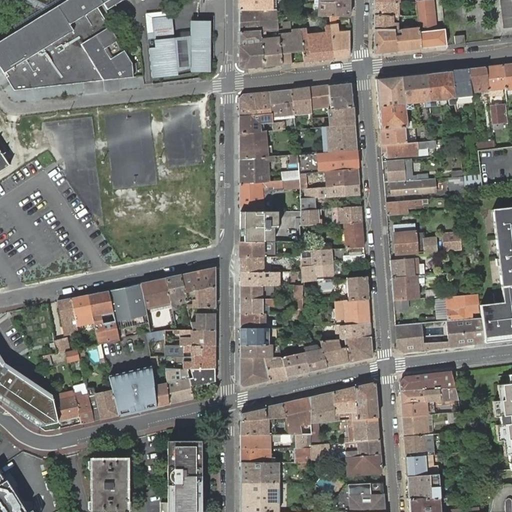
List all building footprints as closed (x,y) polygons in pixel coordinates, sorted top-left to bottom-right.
[(46,13),(0,41),(0,69),(3,74),(6,73),(8,76),(5,78),(13,90),(133,78),(132,63),(124,51),(123,51),(117,42),(118,41),(109,27),(108,28),(106,26),(108,25),(97,7),(104,4),(107,10),(123,0),(67,0),(53,9),(46,13)] [(53,9),(35,0),(18,0),(46,13),(53,9)] [(238,0),(239,10),(259,10),(276,9),(275,0),(238,0)] [(323,0),(323,11),(323,16),(330,16),(349,17),(349,0),(323,0)] [(432,0),(431,0),(416,2),(417,13),(434,12),(432,0)] [(511,0),(501,0),(505,28),(511,27),(511,0)] [(399,2),(375,2),(374,15),(398,16),(402,16),(402,9),(399,10),(399,2)] [(278,30),(276,9),(259,10),(259,26),(258,26),(257,26),(257,27),(256,27),(256,28),(255,28),(255,29),(255,30),(254,30),(254,31),(254,32),(239,33),(239,45),(261,43),(261,42),(260,31),(265,31),(278,30)] [(259,10),(239,10),(239,32),(239,33),(254,32),(254,31),(254,30),(255,30),(255,29),(255,28),(256,28),(256,27),(257,27),(257,26),(258,26),(259,26),(259,10)] [(437,33),(434,12),(417,13),(417,16),(419,27),(421,49),(436,47),(434,34),(437,33)] [(398,16),(374,15),(374,29),(394,30),(398,30),(398,16)] [(172,16),(152,18),(153,32),(147,33),(152,78),(178,75),(177,71),(174,37),(172,16)] [(210,20),(191,20),(191,35),(191,68),(191,72),(211,72),(210,20)] [(326,35),(316,36),(318,60),(333,59),(330,26),(325,27),(326,35)] [(330,26),(333,59),(348,57),(349,56),(349,32),(338,33),(337,26),(330,26)] [(421,49),(419,27),(400,29),(401,36),(395,36),(396,51),(421,49)] [(306,28),(300,29),(302,50),(304,62),(318,60),(316,36),(307,37),(306,28)] [(280,53),(281,65),(291,64),(290,52),(302,50),(300,29),(297,29),(278,31),(278,36),(279,39),(280,53)] [(394,30),(374,29),(373,53),(374,54),(396,51),(395,36),(394,30)] [(261,43),(264,67),(281,65),(280,53),(279,39),(278,36),(275,37),(275,40),(263,41),(263,35),(266,35),(265,31),(260,31),(261,42),(261,43)] [(191,35),(174,37),(177,71),(191,68),(191,35)] [(454,36),(455,45),(465,44),(464,35),(454,36)] [(242,69),(264,67),(261,43),(239,45),(239,66),(242,69)] [(511,63),(503,65),(505,87),(505,88),(511,87),(511,63)] [(500,65),(485,66),(488,89),(489,94),(503,92),(502,87),(505,87),(503,65),(500,65)] [(485,66),(468,68),(470,91),(488,89),(485,66)] [(454,98),(471,96),(470,91),(468,68),(451,70),(454,98)] [(451,70),(426,73),(430,106),(435,106),(435,101),(448,99),(448,105),(454,104),(454,100),(454,98),(451,70)] [(402,76),(404,104),(412,103),(415,103),(415,98),(423,97),(424,107),(430,106),(426,73),(402,76)] [(376,80),(378,106),(404,104),(402,76),(376,79),(376,80)] [(333,108),(353,107),(351,83),(350,82),(328,85),(330,104),(330,109),(333,108)] [(328,109),(330,109),(330,104),(328,85),(309,87),(310,107),(327,105),(327,109),(328,109)] [(294,115),(311,113),(310,107),(309,87),(291,89),(294,115)] [(294,115),(291,89),(269,91),(271,114),(272,117),(294,115)] [(271,114),(269,91),(256,93),(258,115),(271,114)] [(258,115),(256,93),(242,95),(239,98),(239,116),(258,115)] [(494,96),(489,97),(492,128),(496,128),(496,123),(502,122),(501,106),(503,106),(502,98),(495,99),(494,96)] [(404,104),(378,106),(380,129),(405,127),(411,127),(411,121),(406,121),(405,109),(413,108),(412,103),(404,104)] [(354,124),(353,107),(333,108),(330,109),(328,109),(329,117),(329,122),(329,126),(354,124)] [(272,123),(272,117),(271,114),(258,115),(239,116),(239,134),(261,132),(260,124),(272,123)] [(356,150),(354,124),(329,126),(327,126),(322,127),(324,152),(329,151),(356,150)] [(405,127),(380,129),(381,144),(382,144),(416,141),(415,136),(406,137),(405,127)] [(268,157),(266,131),(261,132),(239,134),(239,159),(268,157)] [(416,141),(382,144),(382,151),(387,151),(388,157),(417,154),(425,153),(424,147),(435,146),(435,140),(416,141)] [(476,142),(477,149),(494,148),(494,140),(476,142)] [(358,169),(356,150),(329,151),(324,152),(298,154),(299,173),(325,172),(358,169)] [(0,171),(9,166),(0,151),(0,171)] [(298,154),(289,155),(290,162),(298,162),(298,154)] [(268,157),(239,159),(239,185),(271,181),(269,162),(274,162),(274,156),(268,157)] [(387,160),(388,182),(391,181),(428,179),(427,174),(411,175),(410,159),(387,160)] [(359,184),(358,169),(325,172),(326,187),(359,184)] [(281,172),(282,180),(299,178),(299,173),(299,170),(281,172)] [(464,187),(482,185),(480,175),(463,177),(464,187)] [(464,196),(463,177),(463,176),(452,177),(449,177),(450,197),(464,196)] [(271,181),(239,185),(239,207),(263,205),(261,188),(266,187),(266,190),(283,188),(283,187),(300,186),(299,178),(282,180),(271,181)] [(428,179),(391,181),(391,184),(390,184),(391,195),(435,192),(434,178),(428,179)] [(360,195),(359,184),(326,187),(320,187),(307,189),(305,189),(304,189),(305,198),(316,197),(321,197),(324,197),(326,197),(360,195)] [(316,197),(305,198),(300,198),(300,211),(315,210),(316,210),(316,197)] [(386,215),(407,213),(406,209),(415,208),(414,204),(427,203),(427,199),(385,202),(386,215)] [(362,222),(360,206),(337,208),(325,209),(320,209),(321,217),(337,216),(338,224),(343,223),(362,222)] [(511,207),(511,209),(506,210),(505,208),(494,210),(495,223),(493,224),(495,238),(497,238),(499,251),(497,252),(499,273),(501,273),(503,287),(501,287),(503,302),(503,306),(495,307),(495,303),(479,305),(481,318),(484,340),(511,336),(511,207)] [(315,210),(300,211),(300,212),(300,216),(300,218),(300,225),(316,225),(315,210)] [(263,212),(239,212),(239,228),(239,242),(263,241),(273,241),(273,228),(277,228),(277,216),(300,216),(300,212),(277,212),(263,212)] [(364,247),(362,222),(343,223),(345,248),(364,247)] [(393,233),(395,253),(416,252),(424,251),(424,252),(436,251),(435,237),(415,239),(414,231),(414,223),(393,225),(393,233)] [(443,244),(458,243),(463,242),(463,233),(457,234),(457,233),(442,234),(443,244)] [(263,241),(239,242),(240,257),(263,257),(263,241)] [(333,264),(331,249),(300,251),(301,256),(301,266),(333,264)] [(365,262),(364,254),(343,256),(343,263),(365,262)] [(263,257),(240,257),(239,272),(268,272),(268,268),(264,268),(264,257),(263,257)] [(390,260),(391,277),(416,275),(416,272),(412,272),(412,266),(417,265),(417,258),(390,260)] [(339,264),(333,264),(301,266),(302,271),(302,282),(322,280),(322,275),(333,274),(333,268),(339,268),(339,264)] [(180,275),(184,292),(214,285),(214,268),(180,275)] [(268,272),(239,272),(240,285),(263,285),(273,285),(280,285),(280,272),(268,272)] [(186,301),(184,292),(180,275),(165,278),(170,302),(172,309),(174,308),(175,308),(174,305),(174,304),(177,303),(186,301)] [(408,300),(418,299),(417,285),(416,275),(391,277),(393,301),(408,300)] [(368,299),(366,276),(346,278),(348,300),(368,299)] [(170,302),(165,278),(141,283),(146,307),(157,304),(160,304),(165,302),(170,302)] [(150,332),(146,307),(141,283),(108,290),(118,338),(146,333),(150,332)] [(215,307),(214,285),(192,291),(194,299),(191,300),(192,304),(186,304),(187,307),(215,307)] [(263,285),(240,285),(240,299),(263,299),(263,285)] [(273,285),(263,285),(263,299),(273,299),(273,285)] [(118,339),(118,338),(108,290),(87,294),(93,322),(98,344),(101,343),(114,341),(118,339)] [(93,322),(87,294),(71,298),(76,325),(93,322)] [(453,320),(471,319),(470,313),(478,312),(476,297),(446,299),(447,321),(453,320)] [(78,332),(76,325),(71,298),(58,301),(64,332),(70,331),(70,333),(78,332)] [(263,299),(240,299),(240,314),(263,314),(263,305),(273,305),(273,299),(263,299)] [(370,322),(368,299),(348,300),(335,302),(337,319),(344,318),(344,324),(370,322)] [(393,301),(394,309),(408,308),(408,300),(393,301)] [(192,317),(189,318),(193,330),(196,330),(215,329),(215,313),(196,313),(196,317),(192,317)] [(263,314),(240,314),(240,328),(268,328),(276,328),(276,320),(266,320),(266,313),(263,314)] [(397,353),(484,342),(484,340),(481,318),(471,319),(453,320),(455,340),(447,340),(423,343),(421,323),(395,325),(397,353)] [(35,350),(50,346),(44,320),(29,324),(35,350)] [(447,340),(455,340),(453,320),(447,321),(445,321),(447,340)] [(371,337),(370,322),(344,324),(340,324),(341,335),(337,335),(337,339),(338,339),(344,339),(371,337)] [(268,328),(240,328),(240,345),(268,345),(272,344),(276,344),(276,328),(268,328)] [(196,330),(193,330),(191,330),(179,330),(176,330),(175,330),(175,335),(179,335),(180,338),(179,345),(215,345),(215,329),(196,330)] [(148,341),(164,338),(164,330),(160,331),(150,332),(146,333),(148,341)] [(53,340),(56,353),(64,351),(69,350),(66,337),(53,340)] [(372,356),(371,337),(344,339),(345,347),(348,363),(372,357),(372,356)] [(337,339),(320,341),(321,344),(322,348),(326,368),(348,363),(345,347),(340,348),(338,339),(337,339)] [(268,345),(240,345),(240,357),(264,357),(272,357),(272,344),(268,345)] [(215,356),(215,345),(179,345),(176,345),(176,352),(191,352),(191,356),(215,356)] [(309,371),(326,368),(322,348),(305,352),(309,371)] [(79,359),(77,349),(65,352),(67,362),(73,361),(76,360),(79,359)] [(287,377),(309,371),(305,352),(281,357),(287,377)] [(215,367),(215,356),(191,356),(191,361),(183,361),(183,369),(213,367),(214,367),(215,367)] [(264,357),(240,357),(240,384),(243,387),(270,380),(264,357)] [(281,357),(272,357),(264,357),(270,380),(287,377),(281,357)] [(0,358),(0,402),(36,426),(58,422),(51,395),(36,385),(3,363),(0,358)] [(115,401),(118,415),(156,407),(153,383),(153,376),(152,368),(151,367),(108,377),(111,391),(114,402),(115,401)] [(215,380),(215,367),(214,367),(213,367),(183,369),(164,367),(166,380),(169,404),(193,398),(190,385),(215,380)] [(400,391),(454,387),(450,371),(404,377),(399,382),(400,391)] [(511,374),(507,375),(508,383),(499,385),(500,399),(493,400),(495,416),(499,416),(499,424),(496,424),(498,440),(503,439),(505,455),(508,454),(510,470),(511,469),(511,374)] [(169,404),(166,380),(153,383),(156,407),(169,404)] [(357,418),(377,417),(374,382),(354,386),(357,418)] [(83,390),(82,384),(72,386),(73,391),(74,393),(80,391),(83,390)] [(354,386),(332,391),(334,420),(339,420),(338,416),(338,413),(348,412),(350,412),(351,419),(354,419),(357,418),(354,386)] [(427,401),(458,399),(454,387),(400,391),(401,404),(402,416),(421,414),(427,414),(429,414),(427,401)] [(58,422),(79,417),(74,395),(74,393),(73,391),(51,395),(58,422)] [(81,424),(94,421),(88,396),(88,395),(82,396),(81,393),(80,391),(74,393),(74,395),(79,417),(81,423),(81,424)] [(100,420),(118,415),(115,401),(114,402),(111,391),(94,395),(88,396),(94,421),(100,420)] [(311,423),(317,422),(319,422),(319,416),(325,415),(325,421),(334,420),(332,391),(310,396),(311,423)] [(289,434),(295,434),(301,434),(310,434),(311,434),(311,430),(301,430),(300,424),(311,424),(311,423),(310,396),(282,403),(285,417),(289,434)] [(240,413),(240,420),(265,418),(272,418),(285,417),(282,403),(265,407),(241,413),(240,413)] [(449,423),(464,422),(462,411),(460,411),(448,412),(449,423)] [(402,416),(403,436),(429,434),(427,414),(421,414),(402,416)] [(343,437),(343,442),(346,442),(349,442),(356,441),(379,439),(377,417),(357,418),(354,419),(351,419),(348,419),(347,419),(348,437),(343,437)] [(240,420),(240,435),(265,434),(266,421),(269,421),(271,421),(272,421),(272,418),(265,418),(240,420)] [(311,434),(310,434),(310,445),(318,444),(317,422),(311,423),(311,424),(311,430),(311,434)] [(240,435),(240,448),(269,448),(269,441),(280,441),(280,434),(269,434),(268,434),(265,434),(240,435)] [(295,447),(295,462),(297,462),(308,462),(310,462),(310,460),(310,445),(310,434),(301,434),(295,434),(295,438),(295,447)] [(403,436),(405,457),(431,454),(431,446),(431,443),(430,434),(429,434),(403,436)] [(349,442),(346,442),(346,451),(344,451),(344,457),(380,454),(379,439),(356,441),(349,442)] [(160,511),(199,511),(199,500),(199,495),(199,481),(199,469),(199,442),(168,442),(168,502),(160,502),(160,511)] [(310,445),(310,460),(329,458),(332,458),(331,455),(329,455),(328,443),(318,444),(310,445)] [(240,448),(240,461),(269,462),(274,462),(274,457),(269,457),(269,448),(240,448)] [(380,454),(344,457),(346,475),(381,472),(380,454)] [(407,476),(438,473),(437,465),(433,465),(431,454),(405,457),(407,476)] [(115,511),(123,511),(127,511),(127,492),(127,458),(107,458),(90,459),(91,482),(91,488),(91,500),(91,511),(93,511),(103,511),(115,511)] [(240,461),(240,482),(278,482),(278,462),(274,462),(269,462),(240,461)] [(407,476),(408,498),(439,496),(438,473),(407,476)] [(0,511),(25,511),(6,479),(4,480),(0,474),(0,511)] [(240,482),(240,511),(272,511),(278,511),(278,482),(240,482)] [(346,511),(384,511),(382,482),(347,483),(344,483),(334,499),(334,511),(346,511)] [(511,511),(511,495),(493,496),(490,506),(488,511),(511,511)] [(408,498),(409,511),(479,511),(478,507),(445,510),(441,510),(440,501),(447,500),(447,496),(439,496),(408,498)]
